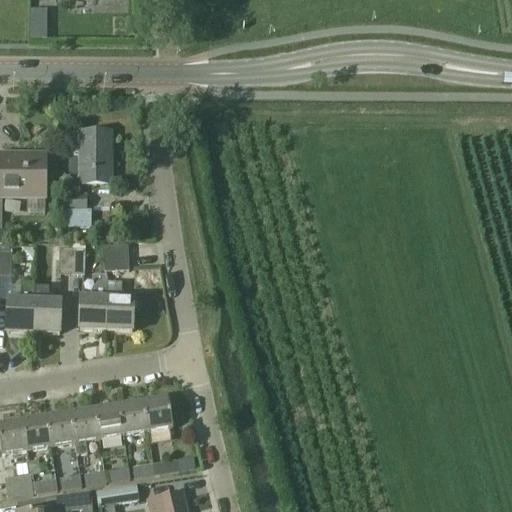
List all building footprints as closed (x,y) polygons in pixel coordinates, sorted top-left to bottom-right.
[(30,12),(31,41),(49,41),(49,11),(30,12)] [(112,189),(112,136),(80,136),(80,189),(112,189)] [(1,157),(2,202),(45,202),(45,157),(1,157)] [(87,214),(87,197),(64,198),(64,206),(64,215),(87,214)] [(0,246),(8,247),(8,234),(2,234),(2,203),(0,203),(0,246)] [(92,215),(64,215),(64,232),(91,232),(92,215)] [(72,248),(60,248),(59,253),(59,279),(72,279),(72,248)] [(85,248),(72,248),(72,279),(84,279),(85,248)] [(128,249),(103,250),(104,276),(129,275),(128,249)] [(0,279),(12,280),(12,254),(0,253),(0,279)] [(79,334),(106,335),(108,286),(98,286),(92,293),(92,303),(80,303),(79,334)] [(108,286),(106,335),(132,336),(133,304),(122,304),(122,287),(108,286)] [(7,336),(33,337),(35,290),(20,289),(19,305),(8,304),(7,336)] [(60,306),(48,306),(49,291),(35,290),(33,337),(59,338),(60,306)] [(172,433),(168,403),(143,407),(148,437),(172,433)] [(143,407),(119,411),(123,441),(148,437),(143,407)] [(99,444),(123,441),(119,411),(95,415),(99,444)] [(95,415),(70,419),(75,448),(76,460),(87,459),(85,446),(99,444),(95,415)] [(51,452),(75,448),(70,419),(47,422),(51,452)] [(47,422),(23,426),(27,455),(51,452),(47,422)] [(0,429),(0,450),(1,459),(27,455),(23,426),(0,429)] [(159,479),(179,476),(177,464),(157,467),(158,479),(159,479)] [(132,471),(133,476),(134,483),(154,480),(154,479),(152,468),(132,471)] [(129,476),(128,472),(108,475),(109,485),(109,487),(130,484),(129,476)] [(106,488),(106,486),(104,476),(84,479),(85,490),(85,491),(106,488)] [(33,499),(30,478),(4,482),(7,503),(33,499)] [(80,480),(59,483),(60,490),(61,495),(82,492),(82,491),(80,480)] [(56,491),(56,483),(40,486),(35,487),(37,499),(57,495),(56,491)] [(139,505),(138,498),(136,490),(97,497),(96,497),(97,504),(98,511),(139,505)] [(92,511),(90,496),(68,499),(44,503),(44,511),(92,511)] [(185,511),(182,496),(147,504),(149,511),(185,511)]
